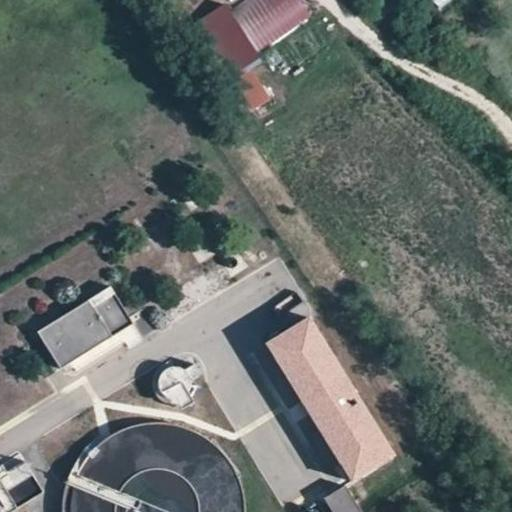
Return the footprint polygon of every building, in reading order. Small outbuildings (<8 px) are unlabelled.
[(273,99),(249,60),(314,20),(301,0),(238,0),(196,26),(251,113),(273,99)] [(215,176),(214,172),(210,170),(206,172),(204,175),(206,179),(209,181),(213,179),(215,176)] [(218,184),(215,187),(214,190),(217,193),(221,194),(224,191),(224,188),(222,184),(218,184)] [(196,189),(183,197),(191,211),(205,202),(196,189)] [(132,223),(139,234),(174,212),(168,201),(132,223)] [(200,262),(213,254),(205,241),(192,249),(200,262)] [(250,249),(252,253),(256,255),(260,254),(262,249),(261,245),(257,243),(252,245),(250,249)] [(247,268),(233,244),(219,253),(234,276),(247,268)] [(152,280),(163,273),(147,246),(136,253),(152,280)] [(219,285),(212,274),(190,288),(196,299),(219,285)] [(108,285),(35,330),(58,368),(131,323),(108,285)] [(265,336),(347,476),(390,451),(309,311),(265,336)] [(193,382),(192,379),(203,373),(196,362),(185,369),(182,366),(179,365),(174,364),(168,364),(164,367),(160,369),(157,373),(155,376),(154,379),(154,383),(154,387),(155,391),(157,394),(160,397),(162,399),(165,401),(169,403),(172,403),(177,403),(181,401),(183,400),(187,397),(189,395),(191,391),(193,386),(193,382)] [(21,454),(0,466),(0,497),(8,511),(9,511),(44,492),(21,454)] [(364,511),(347,485),(325,500),(332,511),(364,511)] [(300,511),(324,511),(315,498),(298,509),(300,511)]
